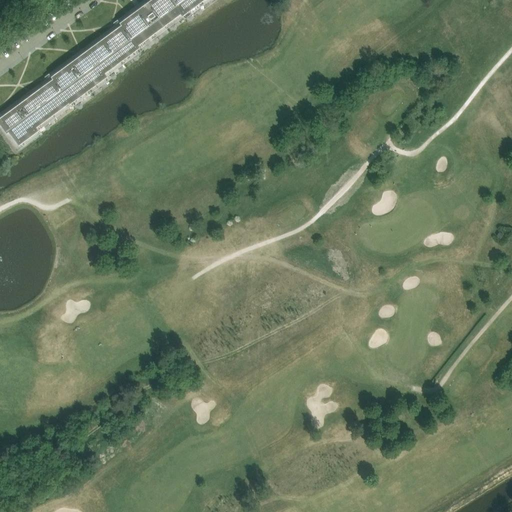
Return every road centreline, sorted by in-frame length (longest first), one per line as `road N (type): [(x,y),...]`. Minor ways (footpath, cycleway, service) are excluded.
road 1 (track): [(0,320),(32,311),(72,284),(227,258),(272,260),(358,295),(388,288),(406,269),(431,260),(511,266)]
road 2 (track): [(66,201),(116,147),(217,79),(271,55),(306,0)]
road 3 (track): [(66,201),(117,235),(193,262)]
